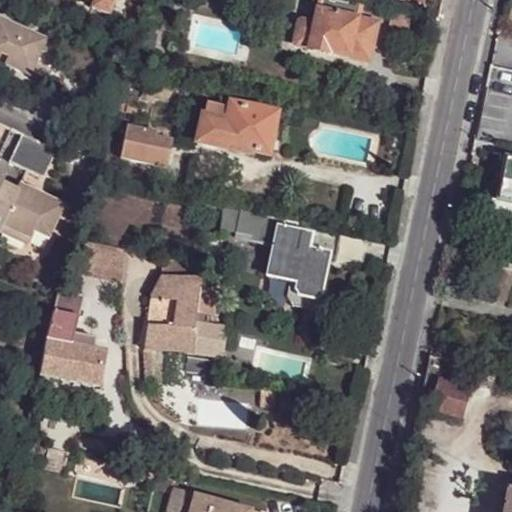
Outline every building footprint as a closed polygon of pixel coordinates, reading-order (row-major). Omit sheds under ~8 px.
[(83,0),(95,4),(93,12),(111,18),(116,0),(83,0)] [(356,22),(360,6),(330,0),(319,0),(316,13),(356,22)] [(348,59),(356,22),(316,13),(314,26),(309,49),(309,51),(329,55),(329,54),(348,59)] [(0,20),(0,62),(2,57),(9,60),(6,68),(31,80),(48,43),(0,20)] [(376,26),(356,22),(348,59),(368,63),(376,26)] [(296,46),(309,49),(314,26),(301,23),(299,24),(295,44),(296,46)] [(144,86),(146,76),(120,70),(117,80),(144,86)] [(116,110),(132,115),(136,101),(120,96),(116,110)] [(207,105),(205,119),(228,124),(231,110),(207,105)] [(89,119),(61,106),(53,125),(81,138),(89,119)] [(205,119),(200,143),(250,153),(250,152),(268,156),(276,116),(232,106),(231,110),(228,124),(205,119)] [(122,159),(167,168),(174,140),(157,137),(158,132),(129,126),(122,159)] [(56,154),(22,138),(9,166),(43,182),(56,154)] [(501,177),(505,161),(499,159),(495,175),(501,177)] [(501,177),(496,203),(511,206),(511,162),(505,161),(501,177)] [(0,235),(27,248),(33,235),(49,242),(65,208),(20,187),(17,192),(0,184),(0,235)] [(511,206),(496,203),(489,201),(486,217),(511,223),(511,206)] [(319,299),(321,296),(329,256),(309,251),(312,237),(277,229),(266,279),(271,280),(296,285),(295,293),(298,300),(313,303),(319,299)] [(125,246),(83,240),(81,274),(121,284),(125,246)] [(143,353),(188,351),(217,356),(222,327),(204,323),(213,278),(202,277),(162,279),(151,302),(143,353)] [(327,298),(321,296),(319,299),(313,303),(298,300),(295,293),(296,285),(271,280),(270,282),(274,288),(287,291),(285,299),(291,308),(315,313),(325,308),(327,298)] [(86,296),(61,290),(54,317),(38,376),(103,387),(108,351),(96,348),(97,338),(76,334),(86,296)] [(202,373),(204,358),(199,357),(184,355),(182,370),(202,373)] [(441,377),(431,408),(463,418),(473,386),(441,377)] [(158,472),(155,484),(154,490),(167,493),(168,488),(172,488),(175,476),(158,472)] [(511,511),(511,490),(507,489),(502,511),(511,511)] [(253,511),(173,491),(167,511),(253,511)]
